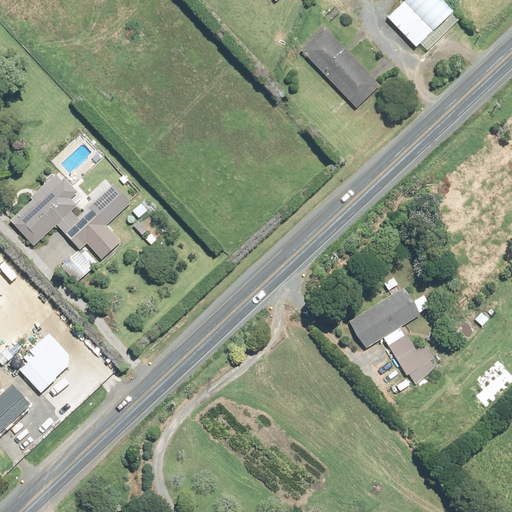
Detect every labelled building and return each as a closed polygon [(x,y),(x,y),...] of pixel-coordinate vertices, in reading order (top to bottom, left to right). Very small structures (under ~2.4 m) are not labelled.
[(461,21),(440,0),(408,0),(387,20),(415,49),(435,30),(442,38),(461,21)] [(379,89),(323,30),(300,52),(356,110),(379,89)] [(97,201),(78,219),(71,211),(76,207),(70,201),(76,196),(62,181),(59,184),(54,178),(30,201),(32,203),(10,223),(33,248),(56,226),(80,252),(87,246),(102,262),(121,244),(106,228),(130,205),(107,180),(91,195),(97,201)] [(147,215),(132,227),(142,239),(157,227),(147,215)] [(411,304),(402,289),(348,323),(365,351),(383,340),(409,381),(403,384),(407,390),(437,371),(422,347),(416,351),(401,328),(431,309),(423,297),(411,304)] [(69,359),(48,337),(24,360),(28,364),(19,372),(41,394),(67,369),(69,359)] [(21,350),(13,342),(0,354),(0,364),(3,368),(21,350)] [(463,362),(456,354),(445,363),(452,371),(463,362)] [(0,437),(30,410),(12,390),(0,401),(0,437)]
